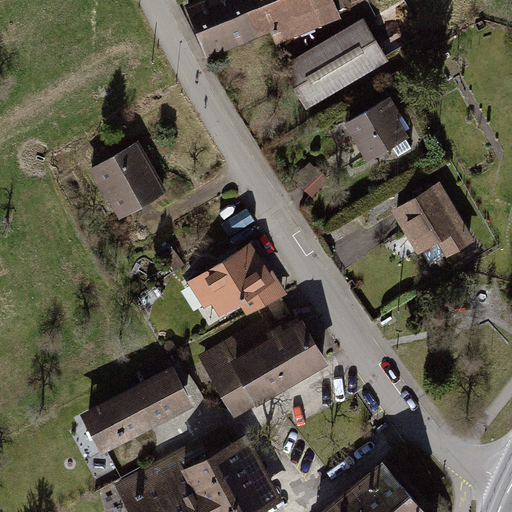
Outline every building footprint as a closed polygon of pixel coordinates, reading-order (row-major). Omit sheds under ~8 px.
[(184,0),(206,57),(333,8),(329,0),(184,0)] [(294,54),(316,95),(383,60),(361,19),(294,54)] [(347,116),(370,158),(411,136),(388,94),(347,116)] [(93,176),(123,224),(165,199),(135,150),(93,176)] [(441,243),(452,263),(477,248),(436,179),(391,205),(420,255),(441,243)] [(251,245),(193,278),(213,313),(236,300),(243,313),(279,293),(251,245)] [(201,363),(236,420),(324,367),(296,320),(275,332),(269,322),(201,363)] [(89,418),(106,450),(189,407),(173,376),(89,418)] [(176,455),(206,511),(248,511),(264,504),(224,430),(176,455)] [(119,485),(133,511),(206,511),(176,455),(119,485)] [(327,511),(425,511),(385,464),(327,511)]
